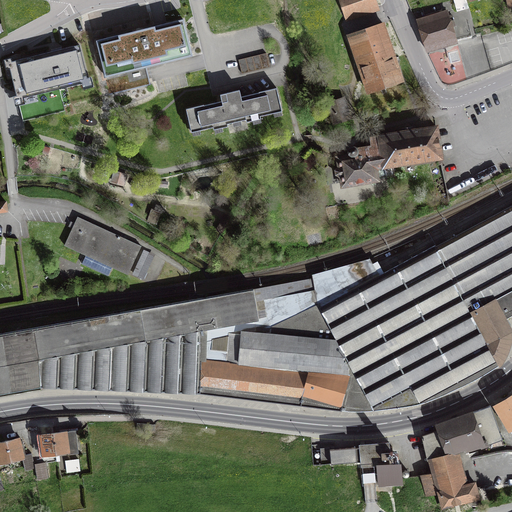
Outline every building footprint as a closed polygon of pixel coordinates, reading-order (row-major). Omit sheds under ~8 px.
[(271,18),(270,0),(225,0),(226,19),(271,18)] [(289,0),(288,1),(309,17),(322,0),(289,0)] [(340,0),(345,15),(376,5),(374,0),(340,0)] [(453,0),(457,11),(468,8),(465,0),(453,0)] [(427,51),(457,41),(452,26),(455,25),(452,14),(449,15),(447,12),(418,21),(427,51)] [(146,67),(192,55),(183,19),(96,40),(110,95),(151,85),(146,67)] [(369,93),(402,81),(382,23),(349,34),(369,93)] [(79,45),(12,61),(13,67),(10,68),(23,121),(65,110),(59,88),(79,83),(78,80),(87,77),(79,45)] [(242,73),(269,67),(266,53),(238,60),(242,73)] [(282,111),(276,88),(241,97),(239,90),(220,94),(222,101),(186,109),(191,132),(213,127),(214,129),(228,126),(227,123),(246,119),(247,121),(261,118),(260,116),(282,111)] [(335,124),(349,119),(343,98),(328,102),(335,124)] [(403,132),(387,134),(393,165),(441,157),(436,127),(416,130),(416,126),(403,128),(403,132)] [(395,176),(393,165),(387,134),(370,137),(372,145),(356,148),(353,147),(351,147),(349,149),(349,151),(351,155),(338,157),(339,167),(338,167),(335,170),(336,174),(340,176),(341,176),(342,186),(395,176)] [(116,171),(113,181),(122,184),(125,174),(116,171)] [(0,393),(40,386),(40,387),(198,393),(337,409),(354,410),(370,410),(389,408),(408,405),(427,401),(446,393),(482,375),(501,364),(508,348),(511,331),(511,330),(506,318),(511,314),(511,205),(436,246),(435,245),(378,275),(369,258),(313,274),(313,278),(0,333),(0,393)] [(141,246),(78,217),(64,245),(86,254),(81,263),(108,276),(113,267),(128,274),(141,246)] [(138,262),(133,273),(143,278),(148,267),(138,262)] [(511,428),(511,395),(495,406),(510,429),(511,428)] [(501,435),(490,405),(473,412),(483,440),(486,439),(486,440),(501,435)] [(447,454),(457,450),(459,457),(466,455),(464,448),(479,442),(481,447),(488,444),(486,440),(486,439),(483,440),(473,412),(436,425),(436,426),(438,430),(447,454)] [(137,423),(136,431),(155,432),(155,424),(137,423)] [(53,433),(56,453),(68,451),(68,454),(80,453),(77,430),(66,431),(53,433)] [(462,469),(459,457),(457,450),(447,454),(438,430),(422,436),(431,473),(421,475),(426,495),(439,493),(443,508),(479,498),(479,501),(488,499),(484,485),(476,487),(475,482),(466,484),(462,469)] [(56,453),(53,433),(41,435),(41,441),(37,442),(38,447),(42,447),(43,455),(56,453)] [(11,460),(23,457),(26,457),(25,455),(22,440),(19,441),(19,438),(6,440),(11,460)] [(0,462),(11,460),(6,440),(0,441),(0,462)] [(354,467),(356,483),(401,479),(399,463),(390,464),(390,462),(393,461),(392,446),(388,447),(388,442),(360,444),(360,447),(320,450),(321,464),(331,464),(331,465),(362,462),(362,466),(354,467)] [(25,455),(26,457),(23,457),(25,470),(34,469),(31,453),(25,455)] [(35,464),(38,479),(47,477),(45,463),(35,464)]
